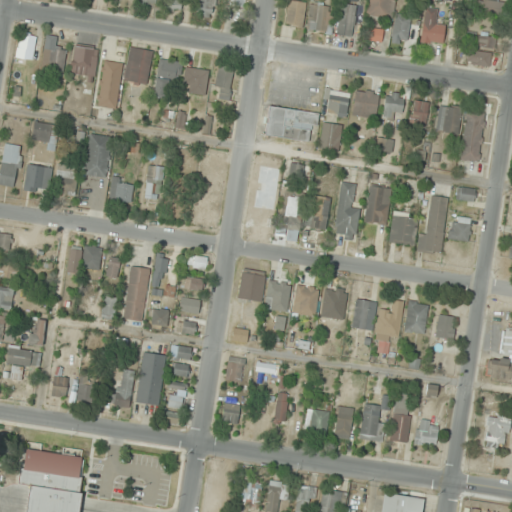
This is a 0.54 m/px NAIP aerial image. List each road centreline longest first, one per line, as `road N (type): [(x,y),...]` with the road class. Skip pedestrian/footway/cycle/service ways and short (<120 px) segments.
road 1 (residential): [(511,292),(0,211)]
road 2 (residential): [(511,492),(0,413)]
road 3 (residential): [(189,511),(267,0)]
road 4 (residential): [(511,87),(9,10)]
road 5 (residential): [(449,511),(511,80)]
